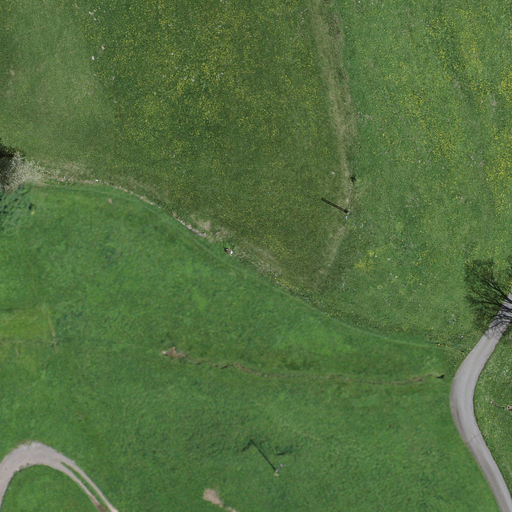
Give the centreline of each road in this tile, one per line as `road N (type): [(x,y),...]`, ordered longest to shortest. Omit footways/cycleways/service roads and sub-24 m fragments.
road 1 (residential): [(511,312),(459,388),(462,424),(510,511)]
road 2 (track): [(107,511),(61,463),(27,461),(5,479),(0,499)]
